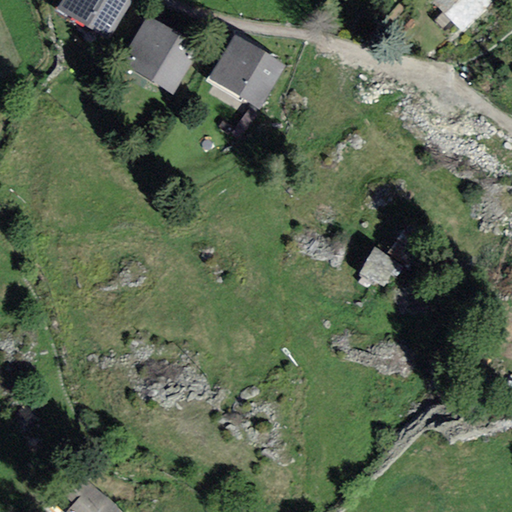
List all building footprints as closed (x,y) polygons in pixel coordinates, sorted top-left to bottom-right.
[(127,0),(69,0),(65,7),(109,32),(127,0)] [(431,0),(429,2),(455,29),(484,0),(431,0)] [(184,52),(141,23),(119,56),(161,85),(184,52)] [(261,72),(226,44),(202,74),(237,102),(261,72)] [(374,245),(363,271),(393,283),(404,257),(374,245)] [(107,511),(84,489),(62,511),(107,511)]
